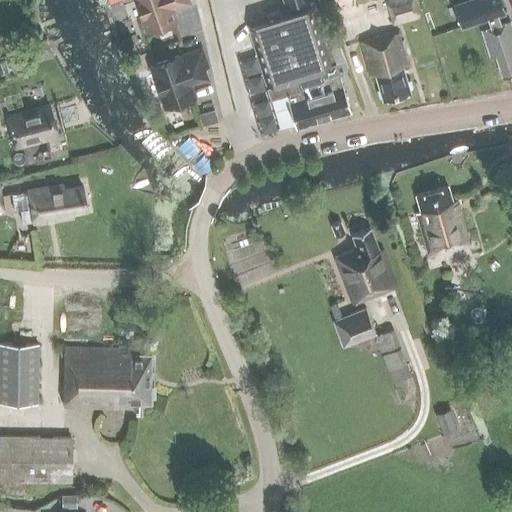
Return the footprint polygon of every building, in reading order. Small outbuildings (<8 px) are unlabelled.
[(187,1),(186,0),(137,0),(148,30),(175,21),(169,5),(173,3),(174,6),(187,1)] [(308,0),(282,0),(285,9),(309,1),(308,0)] [(388,0),(386,1),(393,25),(419,17),(413,0),(388,0)] [(501,0),(465,0),(454,4),(461,27),(488,18),(490,26),(481,29),(490,57),(495,56),(502,76),(511,72),(511,29),(509,20),(501,23),(498,15),(505,12),(501,0)] [(335,61),(343,58),(339,47),(333,41),(322,45),(310,7),(281,16),(279,10),(266,14),(268,20),(251,26),(270,87),(270,100),(271,100),(271,94),(286,94),(296,127),(349,110),(335,61)] [(375,75),(383,100),(410,92),(402,66),(408,64),(398,30),(359,42),(369,76),(375,75)] [(183,54),(151,65),(165,107),(193,98),(188,84),(205,78),(202,69),(207,67),(201,50),(184,56),(183,54)] [(10,61),(13,71),(21,69),(17,59),(10,61)] [(6,116),(14,146),(56,135),(48,105),(6,116)] [(214,110),(198,114),(202,126),(217,121),(214,110)] [(30,209),(20,211),(22,224),(67,217),(67,212),(85,209),(82,185),(63,188),(62,184),(27,190),(30,209)] [(419,209),(416,210),(427,253),(466,242),(455,199),(452,200),(448,184),(415,193),(419,209)] [(345,233),(340,221),(330,225),(335,237),(345,233)] [(356,247),(335,255),(353,300),(395,284),(381,248),(378,249),(369,227),(350,234),(356,247)] [(341,344),(374,332),(364,305),(331,318),(341,344)] [(390,380),(408,373),(390,327),(373,334),(390,380)] [(121,344),(64,342),(64,404),(118,407),(118,403),(150,404),(151,356),(120,355),(121,344)] [(0,402),(37,403),(38,344),(0,343),(0,402)] [(455,425),(447,406),(434,412),(442,430),(455,425)] [(68,435),(0,434),(0,479),(68,480),(68,435)] [(76,508),(76,494),(61,495),(62,508),(76,508)]
